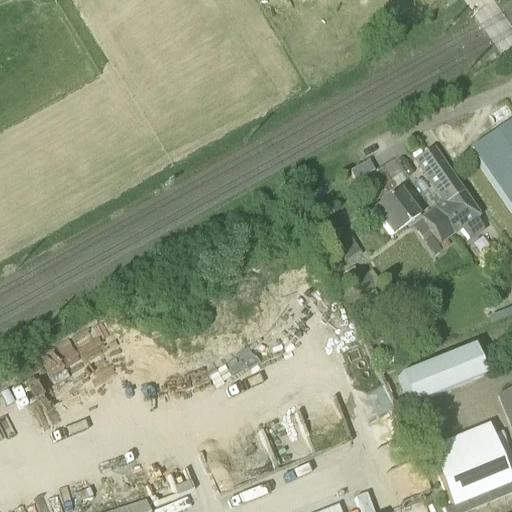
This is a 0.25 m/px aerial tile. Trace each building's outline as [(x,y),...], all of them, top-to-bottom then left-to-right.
[(511,121),(467,152),(511,217),(511,121)] [(437,197),(443,204),(458,193),(430,153),(414,163),(428,183),(437,197)] [(349,173),(355,183),(373,173),(367,162),(349,173)] [(426,205),(437,197),(428,183),(417,191),(426,205)] [(371,212),(391,237),(406,226),(417,217),(418,217),(399,191),(371,212)] [(451,237),(460,230),(474,219),(475,218),(458,193),(443,204),(432,212),(451,237)] [(428,231),(439,246),(451,237),(432,212),(420,221),(428,231)] [(420,237),(428,231),(420,221),(417,217),(406,226),(409,229),(415,230),(420,237)] [(482,230),(474,219),(460,230),(468,240),(482,230)] [(350,237),(335,247),(347,266),(362,256),(350,237)] [(371,271),(351,282),(358,295),(378,284),(371,271)] [(492,324),(511,316),(511,307),(489,315),(492,324)] [(369,320),(359,324),(370,349),(380,344),(369,320)] [(397,379),(408,408),(483,379),(471,349),(397,379)] [(511,392),(498,398),(511,432),(511,392)] [(413,430),(436,421),(432,411),(409,420),(413,430)] [(419,441),(441,432),(436,421),(413,430),(418,442),(419,441)] [(419,441),(428,463),(450,455),(441,432),(419,441)] [(511,463),(501,436),(489,440),(507,485),(511,483),(511,463)] [(432,464),(450,508),(507,485),(489,440),(432,464)] [(441,511),(471,511),(511,496),(507,485),(450,508),(441,511)] [(115,511),(148,511),(144,503),(115,511)]
